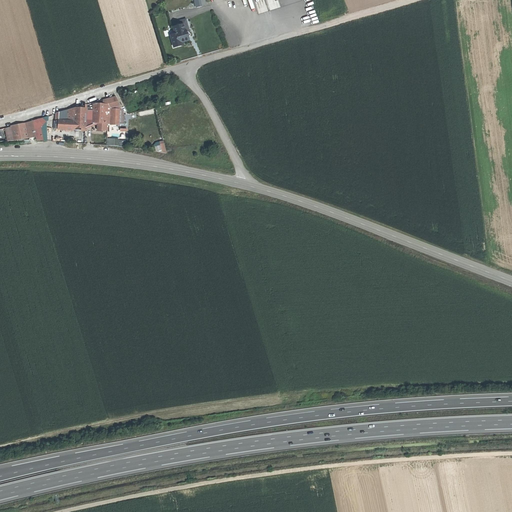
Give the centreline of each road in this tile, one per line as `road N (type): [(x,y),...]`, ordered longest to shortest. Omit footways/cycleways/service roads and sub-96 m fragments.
road 1 (secondary): [(0,155),(128,162),(248,185),(511,280)]
road 2 (motorway): [(511,401),(298,417),(0,476)]
road 3 (motorway): [(0,491),(238,443),(511,420)]
road 4 (track): [(511,453),(335,466),(64,511)]
